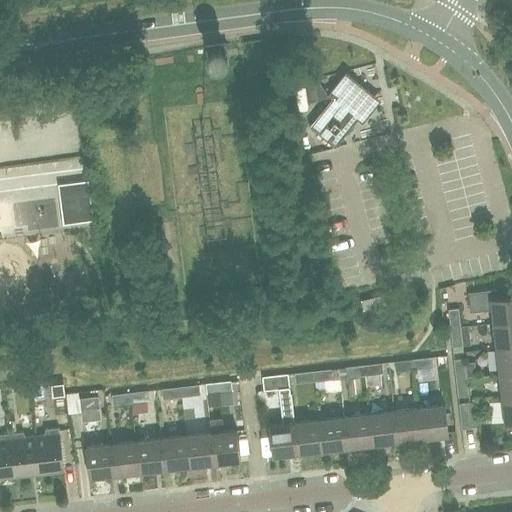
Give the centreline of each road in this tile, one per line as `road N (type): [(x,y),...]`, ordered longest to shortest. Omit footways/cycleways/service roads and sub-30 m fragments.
road 1 (tertiary): [(438,40),(371,13),(299,7),(48,44)]
road 2 (residential): [(182,511),(399,486)]
